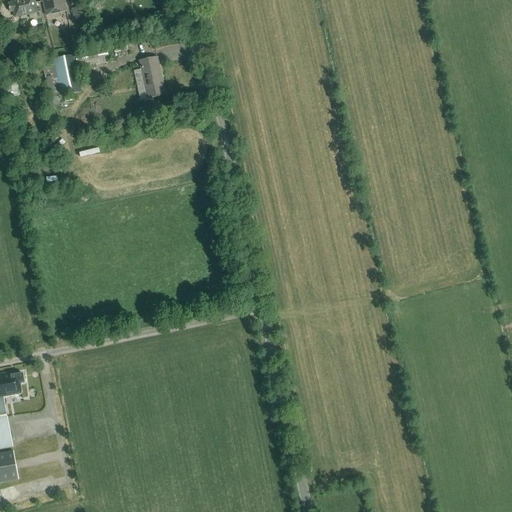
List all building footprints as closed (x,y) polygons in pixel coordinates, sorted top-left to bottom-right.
[(15,18),(37,13),(34,0),(12,0),(12,3),(9,3),(10,12),(14,11),(15,18)] [(42,0),(45,16),(66,12),(63,0),(42,0)] [(85,18),(84,6),(74,7),(75,19),(85,18)] [(128,42),(114,44),(116,52),(130,50),(128,42)] [(75,50),(78,69),(110,63),(106,45),(75,50)] [(74,54),(43,61),(51,98),(82,91),(74,54)] [(140,100),(148,98),(165,95),(157,58),(140,61),(142,69),(134,71),(140,100)] [(7,97),(14,95),(20,94),(14,72),(2,75),(7,97)] [(29,131),(27,121),(20,123),(22,133),(29,131)] [(82,157),(102,151),(100,147),(81,152),(82,157)] [(0,449),(13,447),(4,397),(21,394),(19,383),(24,382),(22,374),(11,376),(10,373),(0,374),(0,449)] [(13,451),(0,453),(0,483),(19,480),(13,451)] [(0,500),(8,499),(5,487),(0,488),(0,500)]
